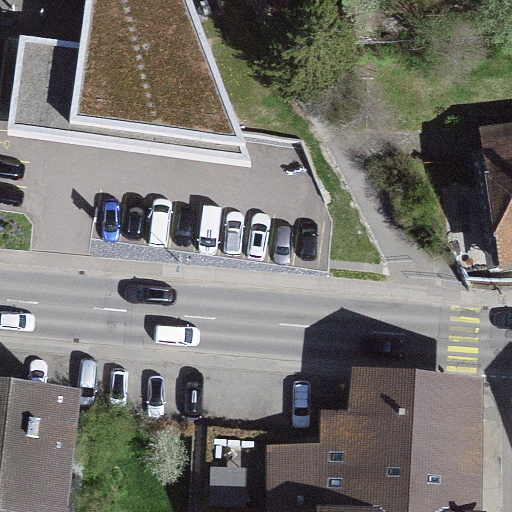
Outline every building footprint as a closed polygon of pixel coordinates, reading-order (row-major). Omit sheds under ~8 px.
[(237,135),(187,0),(86,0),(80,49),(19,41),(9,117),(77,126),(78,114),(237,135)] [(309,44),(351,44),(351,24),(339,24),(339,12),(308,12),(309,44)] [(511,151),(485,155),(502,271),(511,269),(511,151)] [(476,511),(476,427),(463,399),(356,388),(352,422),(326,418),(326,466),(308,466),(308,452),(270,452),(270,511),(311,511),(325,511),(476,511)] [(0,511),(57,511),(69,411),(0,402),(0,511)]
